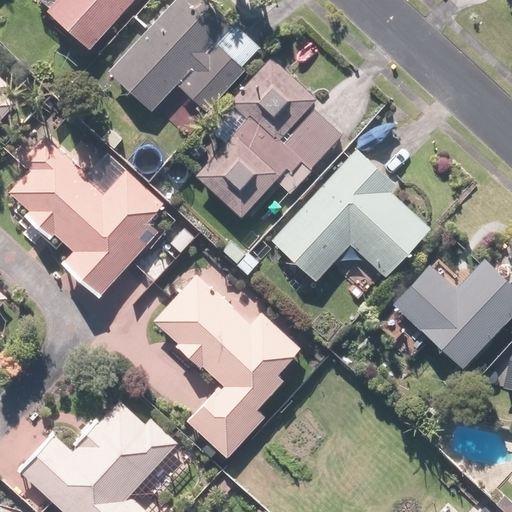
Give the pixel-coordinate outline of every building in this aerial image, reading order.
[(52,0),(39,14),(83,54),(134,0),(52,0)] [(200,116),(257,55),(198,0),(172,0),(102,74),(146,115),(171,89),(200,116)] [(226,102),(232,108),(193,151),(205,162),(191,176),(238,219),(271,183),(284,196),(338,136),(306,107),(312,99),(267,58),(226,102)] [(0,114),(15,97),(0,83),(0,114)] [(84,177),(50,145),(4,193),(26,213),(22,217),(46,240),(49,237),(66,252),(56,262),(93,297),(153,235),(142,224),(159,207),(105,155),(84,177)] [(145,181),(162,163),(149,150),(132,168),(145,181)] [(393,187),(351,150),(268,244),(311,283),(345,244),(381,277),(424,229),(386,195),(393,187)] [(241,257),(228,243),(219,251),(245,279),(259,266),(246,252),(241,257)] [(448,288),(424,263),(384,303),(453,370),(511,311),(511,294),(476,259),(448,288)] [(245,324),(195,275),(149,321),(173,344),(167,350),(190,372),(196,365),(218,387),(183,422),(220,458),(259,418),(252,411),(279,384),(270,375),(293,351),(255,313),(245,324)] [(51,434),(16,472),(57,511),(143,511),(128,497),(177,446),(148,419),(141,428),(115,403),(69,451),(51,434)]
